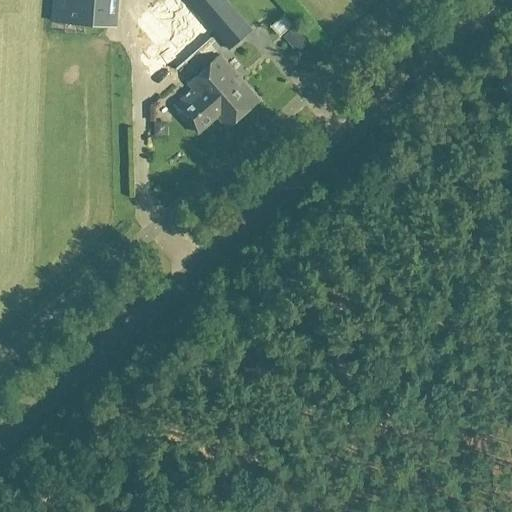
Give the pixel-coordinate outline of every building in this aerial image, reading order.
[(118,28),(119,0),(51,0),(50,23),(118,28)] [(213,39),(179,0),(171,0),(139,28),(177,71),(213,39)] [(184,0),(215,37),(228,51),(252,30),(225,0),(184,0)] [(210,112),(216,119),(217,118),(228,130),(259,102),(220,57),(199,75),(208,84),(206,87),(218,100),(213,105),(216,107),(210,112)] [(216,107),(213,105),(218,100),(206,87),(208,84),(199,75),(188,84),(193,90),(174,106),(199,134),(216,119),(210,112),(216,107)]
